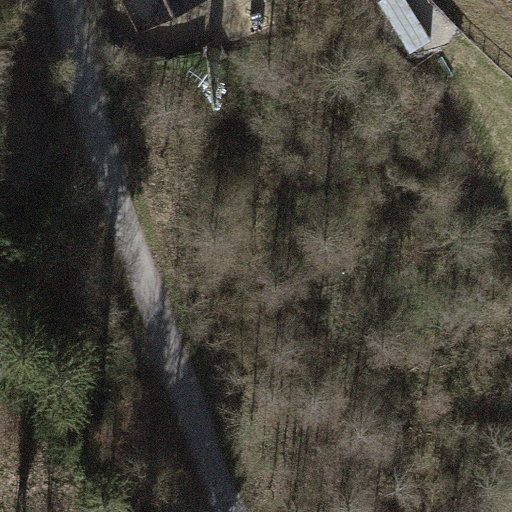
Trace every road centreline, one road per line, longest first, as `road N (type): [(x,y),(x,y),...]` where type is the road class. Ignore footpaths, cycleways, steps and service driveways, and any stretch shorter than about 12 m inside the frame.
road 1 (track): [(230,511),(91,119),(69,0)]
road 2 (motorway): [(305,0),(511,382)]
